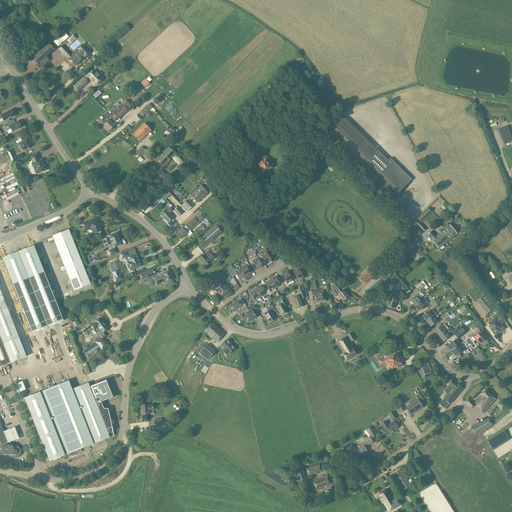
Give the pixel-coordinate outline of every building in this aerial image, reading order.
[(58,45),(68,37),(62,31),(53,39),(58,45)] [(43,58),(54,49),(48,42),(31,56),(41,68),(47,63),(43,58)] [(89,53),(82,45),(79,48),(72,55),(63,45),(59,49),(68,58),(68,59),(73,65),(75,66),(86,56),(89,53)] [(102,79),(94,70),(88,76),(87,75),(84,78),(84,77),(74,86),(79,91),(88,82),(87,81),(90,78),(96,85),(102,79)] [(146,79),(141,83),(143,86),(144,87),(149,83),(148,81),(146,79)] [(99,90),(93,95),(96,99),(102,93),(99,90)] [(103,118),(99,122),(103,126),(105,125),(106,126),(105,128),(108,131),(109,130),(110,130),(114,126),(113,124),(115,122),(128,111),(122,103),(109,114),(107,112),(104,115),(103,114),(101,116),(103,118)] [(13,112),(12,110),(1,115),(0,115),(0,119),(3,118),(4,121),(15,116),(15,115),(14,112),(13,112)] [(388,161),(343,116),(323,136),(336,148),(391,202),(397,195),(399,197),(402,193),(400,192),(412,180),(390,159),(388,161)] [(12,124),(11,121),(4,125),(7,131),(11,129),(12,132),(21,128),(21,127),(22,127),(21,124),(20,124),(18,121),(12,124)] [(151,130),(144,124),(134,134),(140,141),(151,130)] [(511,140),(511,138),(507,126),(499,130),(504,144),(511,140)] [(29,136),(27,135),(20,138),(22,142),(18,144),(21,150),(23,151),(30,148),(28,145),(29,145),(29,144),(32,143),(29,136)] [(146,152),(141,147),(136,152),(141,157),(146,152)] [(169,148),(157,159),(164,166),(172,158),(178,165),(180,166),(184,163),(175,155),(176,154),(169,148)] [(11,149),(8,150),(11,162),(23,158),(22,153),(14,156),(11,149)] [(40,160),(37,153),(30,156),(33,163),(32,164),(36,174),(43,171),(43,172),(48,170),(46,165),(45,166),(43,162),(41,163),(40,160)] [(264,173),(267,171),(268,171),(268,170),(272,168),(271,167),(273,165),(271,162),(269,164),(266,159),(268,158),(265,154),(261,157),(261,156),(260,157),(263,161),(258,164),(258,163),(257,164),(260,169),(260,170),(261,172),(263,172),(264,174),(264,173)] [(171,176),(169,174),(168,173),(166,175),(160,169),(153,176),(162,185),(169,178),(171,176)] [(173,180),(165,188),(169,192),(177,184),(173,180)] [(191,195),(190,196),(198,203),(208,193),(201,186),(197,189),(196,187),(192,191),(194,193),(191,195)] [(162,198),(159,194),(156,197),(148,205),(152,208),(156,204),(155,204),(158,200),(159,201),(162,198)] [(193,206),(188,200),(182,206),(187,212),(193,206)] [(183,213),(178,207),(174,211),(177,214),(179,216),(183,213)] [(172,210),(170,208),(167,211),(166,209),(161,214),(168,223),(174,218),(169,213),(172,210)] [(428,209),(421,216),(425,219),(432,212),(428,209)] [(195,218),(199,222),(204,217),(200,213),(195,218)] [(421,219),(419,217),(415,221),(424,231),(426,229),(423,225),(422,225),(418,221),(421,219)] [(178,229),(174,232),(181,239),(187,234),(189,236),(192,233),(190,231),(199,223),(195,219),(194,218),(185,226),(182,229),(182,228),(179,230),(178,229)] [(94,219),(83,223),(86,229),(89,228),(90,229),(93,231),(94,230),(95,234),(102,231),(97,220),(96,220),(94,219)] [(222,232),(216,225),(202,237),(204,240),(197,246),(201,251),(222,232)] [(439,248),(457,234),(450,225),(436,236),(432,231),(428,235),(439,248)] [(69,230),(52,236),(74,291),(91,285),(69,230)] [(121,245),(117,233),(106,237),(106,239),(108,245),(109,245),(112,244),(114,248),(121,245)] [(64,321),(34,246),(2,258),(32,333),(64,321)] [(267,252),(265,249),(259,253),(259,254),(257,255),(260,260),(263,258),(267,264),(272,261),(267,253),(267,252)] [(214,258),(208,251),(204,254),(199,259),(202,263),(203,262),(206,266),(211,262),(214,258)] [(129,257),(129,256),(127,252),(121,254),(122,259),(125,257),(127,261),(128,261),(130,261),(131,262),(127,263),(130,271),(141,266),(136,255),(129,257)] [(263,267),(256,255),(251,259),(248,260),(251,265),(254,264),(258,270),(263,267)] [(243,267),(240,269),(246,277),(251,274),(247,268),(250,266),(247,261),(242,264),(243,267)] [(237,268),(235,268),(234,269),(231,271),(234,276),(237,274),(240,280),(246,277),(240,269),(238,270),(237,268)] [(304,278),(299,269),(294,272),(297,278),(295,280),(299,287),(303,283),(301,280),(304,278)] [(120,274),(118,270),(112,273),(114,276),(113,277),(115,282),(123,279),(120,274)] [(156,275),(154,270),(140,275),(142,280),(150,277),(153,286),(156,284),(157,286),(173,280),(170,271),(154,277),(153,276),(156,275)] [(373,274),(369,270),(360,280),(364,284),(373,274)] [(293,280),(288,272),(282,275),(286,281),(283,283),(286,288),(289,286),(288,284),(293,280)] [(397,277),(394,272),(385,280),(389,284),(397,277)] [(216,286),(213,289),(215,291),(216,291),(218,293),(225,286),(226,284),(227,283),(223,279),(221,277),(216,281),(214,283),(216,286)] [(275,277),(270,280),(275,289),(278,287),(279,290),(285,287),(281,281),(279,283),(275,277)] [(269,289),(266,291),(269,296),(274,293),(272,290),(275,289),(270,280),(265,283),(269,289)] [(415,286),(421,293),(428,288),(422,281),(415,286)] [(225,286),(218,293),(219,294),(219,295),(221,297),(229,290),(231,288),(226,284),(225,286)] [(341,292),(334,284),(331,287),(333,289),(330,292),(335,297),(338,295),(343,302),(345,303),(351,298),(349,296),(344,289),(341,292)] [(323,289),(317,290),(320,302),(323,302),(323,303),(326,302),(324,294),(329,293),(327,285),(322,286),(323,289)] [(260,286),(255,289),(260,298),(263,296),(264,299),(269,296),(266,291),(263,292),(260,286)] [(0,367),(27,357),(0,289),(0,367)] [(260,298),(255,289),(250,292),(252,297),(250,298),(254,305),(258,303),(258,302),(257,300),(260,298)] [(320,302),(317,290),(311,291),(308,292),(310,298),(313,297),(314,304),(318,304),(318,303),(320,302)] [(397,293),(387,290),(384,301),(386,302),(386,300),(389,301),(387,306),(393,308),(397,298),(396,298),(397,293)] [(417,297),(411,301),(415,306),(424,299),(425,298),(424,295),(422,296),(420,293),(417,296),(417,297)] [(495,307),(486,294),(478,300),(487,313),(495,307)] [(304,306),(300,296),(292,298),(296,309),(304,306)] [(431,306),(439,300),(437,297),(434,300),(433,299),(428,303),(431,306)] [(470,301),(466,297),(462,301),(465,305),(470,301)] [(238,300),(229,306),(234,312),(240,308),(242,310),(247,307),(243,302),(240,298),(238,300)] [(287,304),(284,299),(279,302),(281,304),(276,307),(281,316),(288,312),(284,306),(287,304)] [(424,299),(415,306),(419,312),(425,307),(427,306),(424,302),(425,301),(425,300),(424,299)] [(439,300),(431,306),(433,309),(438,305),(437,304),(440,302),(439,300)] [(258,312),(253,304),(247,308),(248,312),(244,314),(249,322),(256,317),(254,314),(258,312)] [(275,311),(270,304),(265,307),(268,311),(264,314),(269,323),(276,319),(272,313),(275,311)] [(462,316),(468,312),(464,305),(458,309),(462,316)] [(429,312),(423,316),(427,321),(436,314),(435,312),(434,312),(432,309),(429,312)] [(436,314),(427,321),(431,327),(437,322),(435,319),(439,317),(436,314)] [(448,317),(443,321),(445,324),(455,316),(453,314),(448,317)] [(505,320),(502,315),(489,325),(492,329),(491,330),(495,335),(499,332),(500,333),(505,329),(501,324),(505,320)] [(96,323),(91,326),(94,330),(97,333),(98,332),(102,338),(103,338),(104,337),(106,336),(103,333),(108,329),(100,318),(95,322),(96,323)] [(225,334),(212,322),(211,324),(207,329),(207,330),(205,332),(217,343),(219,341),(223,336),(225,334)] [(435,331),(439,336),(449,329),(447,326),(446,326),(444,324),(435,331)] [(456,336),(464,329),(462,326),(453,333),(456,336)] [(450,331),(449,329),(439,336),(443,342),(452,335),(450,332),(450,331)] [(467,332),(464,329),(456,336),(458,339),(467,332)] [(469,338),(473,343),(474,343),(473,343),(476,340),(477,341),(477,340),(480,343),(486,339),(481,332),(479,330),(473,335),(470,338),(469,337),(469,338)] [(28,335),(31,346),(38,344),(36,338),(39,338),(37,332),(28,335)] [(356,339),(352,332),(347,335),(350,340),(349,340),(347,337),(337,343),(343,354),(343,355),(347,360),(357,354),(354,349),(350,343),(356,339)] [(96,341),(84,351),(88,356),(93,352),(94,354),(98,351),(96,350),(100,347),(102,349),(108,345),(106,342),(103,338),(102,338),(97,342),(96,341)] [(451,351),(461,344),(457,339),(454,341),(447,346),(448,346),(447,347),(448,350),(450,349),(451,351)] [(223,351),(225,354),(227,356),(229,354),(234,349),(227,341),(222,345),(225,349),(223,351)] [(215,353),(207,344),(199,353),(207,361),(215,353)] [(463,347),(461,344),(451,351),(456,357),(456,356),(458,359),(466,353),(464,350),(462,352),(459,349),(463,347)] [(396,358),(393,354),(383,360),(386,364),(388,363),(392,369),(397,366),(398,368),(402,365),(397,357),(396,358)] [(103,362),(105,368),(119,362),(117,357),(103,362)] [(466,359),(465,367),(476,367),(477,359),(466,359)] [(424,375),(431,373),(427,362),(421,365),(424,375)] [(28,379),(32,391),(41,388),(37,376),(28,379)] [(41,392),(25,398),(50,462),(66,455),(110,438),(110,437),(112,437),(114,435),(113,432),(108,409),(104,408),(101,402),(113,397),(111,393),(106,380),(97,383),(90,386),(88,383),(72,389),(69,381),(41,392)] [(456,384),(452,380),(449,384),(450,385),(448,388),(448,387),(445,391),(448,393),(444,398),(442,401),(439,404),(445,409),(448,406),(450,403),(451,403),(463,389),(456,383),(456,384)] [(17,384),(20,392),(26,390),(22,381),(17,384)] [(388,387),(385,382),(381,384),(382,385),(379,386),(381,390),(384,388),(384,389),(388,387)] [(495,400),(485,390),(481,395),(481,396),(475,404),(469,398),(464,402),(471,409),(475,405),(483,413),(495,400)] [(424,400),(420,395),(416,398),(418,400),(406,408),(410,415),(423,407),(420,403),(424,400)] [(405,410),(401,404),(397,407),(400,413),(405,410)] [(153,410),(153,405),(148,405),(141,406),(142,420),(150,419),(149,411),(153,410)] [(496,408),(493,406),(487,412),(490,414),(496,408)] [(397,417),(393,411),(388,414),(392,421),(397,417)] [(493,425),(488,418),(471,428),(475,436),(465,442),(468,446),(478,440),(475,436),(493,425)] [(162,422),(162,419),(154,420),(155,427),(166,426),(166,421),(162,422)] [(0,456),(17,458),(20,456),(21,453),(21,450),(19,447),(16,446),(13,446),(12,445),(10,446),(9,444),(9,445),(8,442),(9,441),(8,441),(0,420),(0,456)] [(388,425),(386,421),(380,425),(383,429),(382,429),(386,436),(398,428),(393,422),(388,425)] [(376,433),(372,426),(366,429),(370,437),(376,433)] [(504,431),(487,442),(490,445),(506,434),(504,431)] [(373,443),(370,437),(358,445),(356,442),(352,445),(353,448),(351,449),(352,450),(347,453),(351,461),(356,457),(357,458),(367,452),(365,448),(373,443)] [(319,465),(319,464),(307,468),(309,476),(310,475),(312,474),(321,472),(321,470),(320,465),(319,465)] [(410,487),(400,469),(397,471),(390,475),(401,492),(410,487)] [(306,480),(302,470),(296,472),(300,482),(306,480)] [(314,479),(312,474),(310,475),(312,480),(318,492),(332,485),(326,473),(314,479)] [(394,499),(388,489),(377,495),(386,511),(387,511),(400,505),(396,498),(394,499)]
